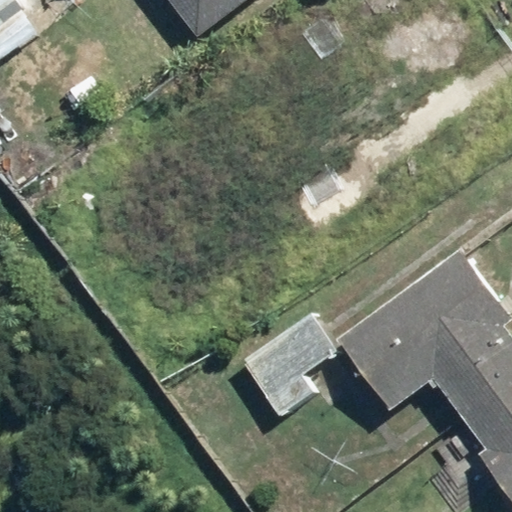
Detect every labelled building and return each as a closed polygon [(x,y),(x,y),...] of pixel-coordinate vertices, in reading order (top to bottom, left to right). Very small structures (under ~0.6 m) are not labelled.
[(14,0),(0,0),(0,133),(4,139),(95,75),(61,26),(42,40),(14,0)] [(169,39),(138,0),(109,0),(91,15),(133,68),(169,39)] [(156,0),(193,52),(268,0),(156,0)] [(439,94),(369,3),(212,124),(308,248),(378,194),(352,161),(439,94)] [(473,465),(509,511),(511,511),(511,348),(500,333),(508,327),(455,258),(332,353),(337,360),(383,419),(424,388),(480,459),(473,465)] [(305,385),(337,360),(332,353),(308,322),(243,373),(281,422),(314,397),(305,385)]
